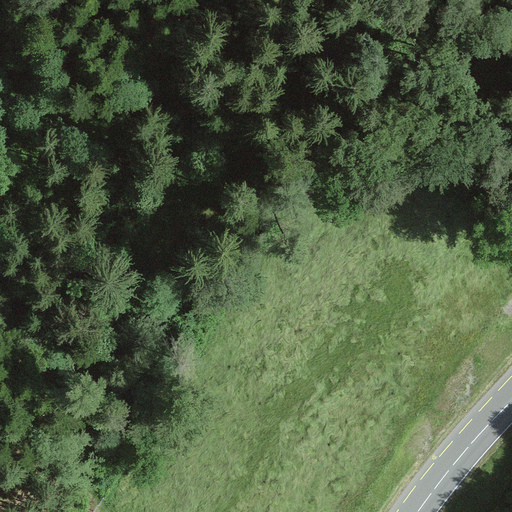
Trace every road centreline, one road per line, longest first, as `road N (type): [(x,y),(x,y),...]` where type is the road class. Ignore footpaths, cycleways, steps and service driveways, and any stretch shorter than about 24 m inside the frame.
road 1 (track): [(0,256),(102,511)]
road 2 (secondary): [(418,511),(511,399)]
